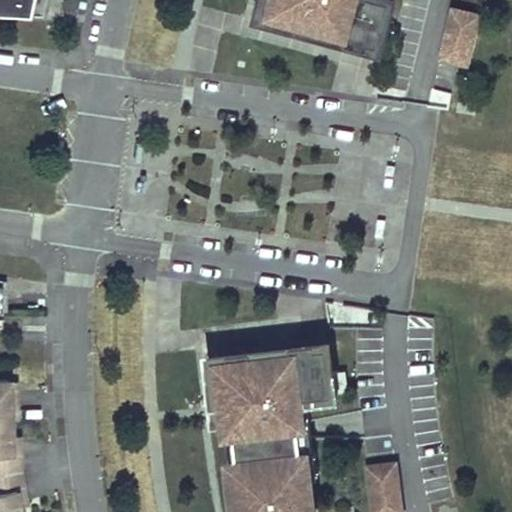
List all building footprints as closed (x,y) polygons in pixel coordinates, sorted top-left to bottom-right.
[(33,0),(0,0),(0,1),(31,9),(33,0)] [(247,0),(244,14),(375,46),(385,0),(378,0),(369,36),(257,8),(259,0),(247,0)] [(259,0),(257,8),(369,36),(378,0),(259,0)] [(465,37),(472,10),(446,4),(440,31),(465,37)] [(465,37),(440,31),(434,53),(460,60),(465,37)] [(477,101),(458,98),(456,110),(475,113),(477,101)] [(221,434),(232,432),(228,400),(219,401),(214,354),(323,341),(329,389),(292,393),(299,447),(303,447),(306,473),(315,472),(312,446),(309,446),(304,399),(316,398),(336,395),(329,334),(201,349),(209,419),(219,417),(221,434)] [(299,447),(292,393),(329,389),(323,341),(214,354),(219,401),(228,400),(232,432),(234,451),(238,485),(245,484),(248,511),(311,511),(306,473),(303,447),(299,447)] [(0,415),(4,416),(12,415),(11,385),(4,385),(4,377),(0,377),(0,415)] [(0,468),(15,467),(15,449),(6,449),(5,432),(4,416),(0,415),(0,468)] [(14,432),(5,432),(6,449),(15,449),(14,432)] [(234,451),(225,453),(231,511),(248,511),(245,484),(238,485),(234,451)] [(395,486),(391,460),(365,463),(369,489),(395,486)] [(18,484),(15,467),(0,468),(0,511),(15,511),(13,502),(10,486),(18,484)] [(18,484),(10,486),(13,502),(21,500),(18,484)] [(378,511),(398,510),(395,486),(369,489),(371,511),(378,511)]
